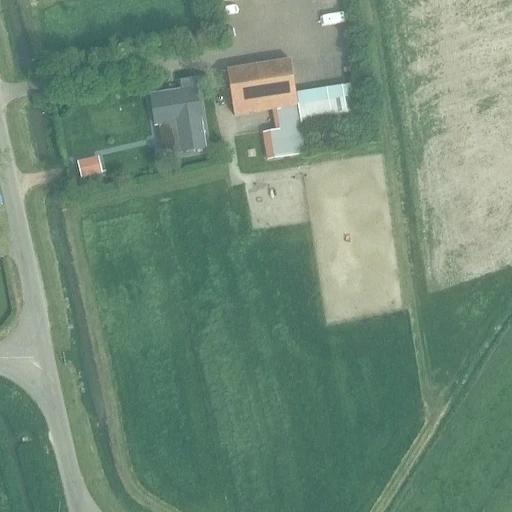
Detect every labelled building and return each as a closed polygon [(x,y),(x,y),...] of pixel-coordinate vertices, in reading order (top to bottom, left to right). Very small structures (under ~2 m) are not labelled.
[(335,51),(339,74),(361,70),(357,48),(335,51)] [(227,71),(234,116),(298,106),(290,61),(227,71)] [(180,151),(204,147),(194,88),(208,86),(206,77),(187,80),(189,89),(148,96),(153,125),(175,122),(180,151)] [(272,130),(275,155),(304,151),(297,108),(278,110),(280,129),(272,130)] [(110,149),(96,150),(97,166),(110,165),(110,149)] [(32,173),(61,170),(59,155),(31,158),(32,173)]
